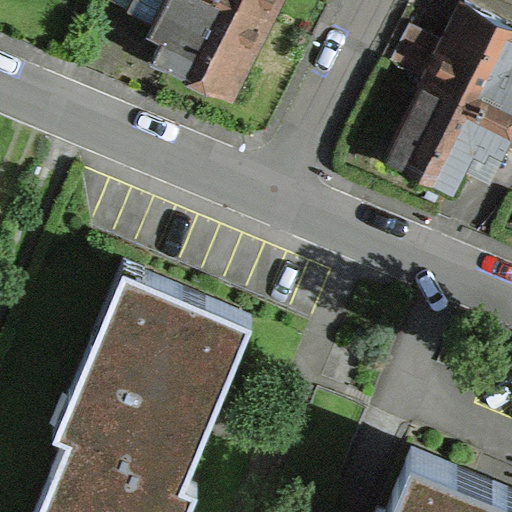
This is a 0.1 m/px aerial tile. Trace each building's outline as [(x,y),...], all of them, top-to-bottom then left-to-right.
[(153,25),(165,0),(111,0),(128,8),(125,12),(153,25)] [(284,0),(165,0),(153,25),(147,37),(163,45),(152,67),(234,106),(284,0)] [(511,22),(472,3),(435,80),(511,120),(511,22)] [(511,168),(511,120),(435,80),(395,158),(472,196),(485,169),(506,180),(511,168)] [(79,435),(197,483),(268,313),(140,259),(69,430),(79,435)] [(197,483),(79,435),(46,511),(198,511),(209,488),(197,483)] [(511,511),(511,494),(416,454),(391,511),(511,511)]
